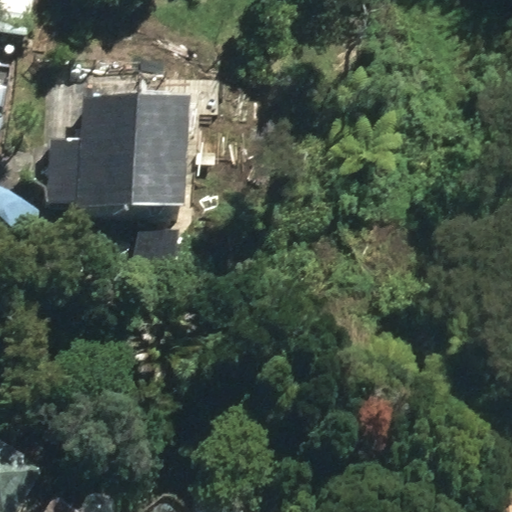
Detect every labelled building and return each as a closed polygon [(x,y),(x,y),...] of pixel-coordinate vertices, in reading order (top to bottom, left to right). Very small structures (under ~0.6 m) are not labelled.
[(46,0),(0,0),(0,36),(38,44),(46,0)] [(0,157),(14,72),(0,70),(0,157)] [(80,199),(187,204),(192,93),(87,90),(80,199)] [(0,324),(36,275),(0,248),(0,324)] [(0,511),(26,511),(33,501),(0,481),(0,511)]
